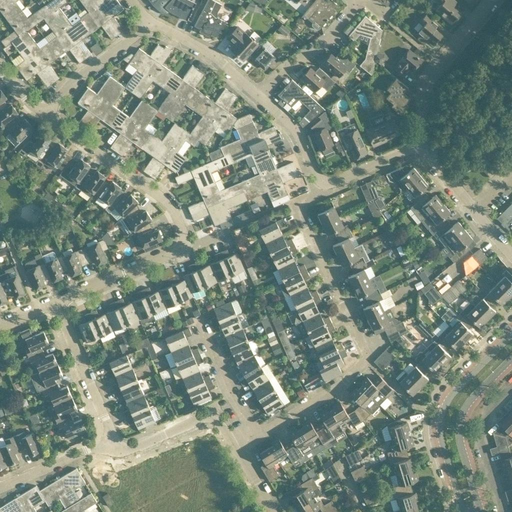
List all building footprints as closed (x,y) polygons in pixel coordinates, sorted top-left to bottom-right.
[(0,0),(0,10),(7,20),(22,9),(16,1),(17,0),(0,0)] [(51,0),(46,5),(52,13),(59,7),(68,0),(51,0)] [(80,18),(91,33),(101,25),(111,39),(118,34),(92,0),(79,0),(89,12),(80,18)] [(92,0),(118,34),(123,30),(113,16),(123,9),(117,0),(104,0),(103,0),(92,0)] [(157,0),(153,5),(161,12),(165,7),(170,11),(187,20),(192,11),(196,3),(189,0),(157,0)] [(213,0),(207,0),(199,17),(194,26),(201,29),(199,31),(210,37),(211,34),(215,36),(217,36),(219,32),(221,33),(227,22),(218,18),(217,13),(221,4),(213,0)] [(331,12),(334,8),(337,4),(332,0),(315,0),(310,7),(315,10),(308,18),(313,22),(312,24),(312,25),(317,29),(318,29),(321,26),(321,27),(333,13),(331,12)] [(436,10),(444,17),(451,24),(460,13),(453,7),(457,2),(454,0),(437,0),(442,3),(436,10)] [(7,20),(15,30),(19,36),(27,31),(44,18),(52,13),(46,5),(28,18),(22,9),(7,20)] [(59,7),(52,13),(86,58),(91,54),(81,40),(91,33),(80,18),(72,24),(59,7)] [(52,13),(44,18),(56,36),(48,42),(59,56),(69,49),(79,63),(86,58),(52,13)] [(439,23),(436,21),(427,13),(420,21),(423,25),(417,32),(421,34),(428,41),(433,45),(435,43),(435,44),(437,42),(436,41),(442,34),(435,28),(439,23)] [(345,33),(348,36),(354,41),(360,34),(370,38),(365,58),(360,65),(371,75),(375,59),(377,52),(382,30),(365,16),(354,29),(351,26),(345,33)] [(282,24),(278,29),(286,36),(290,31),(282,24)] [(238,26),(234,30),(227,37),(235,44),(231,49),(243,60),(258,44),(246,33),(245,33),(238,26)] [(8,44),(11,42),(19,36),(15,30),(1,40),(5,46),(8,44)] [(27,31),(19,36),(53,82),(59,78),(49,64),(59,56),(48,42),(40,48),(27,31)] [(421,34),(417,39),(424,45),(428,41),(421,34)] [(19,36),(11,42),(24,59),(16,66),(27,80),(37,73),(47,87),(53,82),(19,36)] [(125,87),(133,93),(164,48),(158,44),(150,56),(139,48),(134,55),(131,53),(123,59),(137,69),(125,86),(125,87)] [(251,57),(260,65),(265,69),(276,57),(262,45),(251,57)] [(162,86),(172,71),(162,64),(172,50),(166,46),(164,48),(133,93),(140,98),(153,80),(162,86)] [(394,67),(396,69),(404,75),(409,68),(413,71),(422,60),(416,55),(413,53),(409,49),(403,57),(394,67)] [(323,63),(330,69),(339,77),(345,70),(348,73),(356,62),(341,50),(335,57),(331,53),(323,63)] [(377,52),(375,59),(381,64),(386,58),(384,54),(377,52)] [(170,92),(157,110),(166,116),(198,69),(192,65),(182,79),(172,71),(162,86),(170,92)] [(335,81),(324,72),(320,76),(310,68),(301,78),(315,91),(320,85),(327,90),(335,81)] [(194,110),(205,95),(194,88),(205,73),(198,69),(166,116),(173,122),(186,103),(194,110)] [(78,124),(84,128),(117,81),(110,76),(97,94),(88,87),(78,102),(88,109),(78,124)] [(397,110),(396,111),(398,112),(401,114),(408,105),(405,103),(410,98),(404,93),(408,87),(396,77),(387,88),(390,91),(386,97),(393,103),(391,105),(397,110)] [(304,115),(310,121),(324,109),(292,79),(278,94),(282,98),(278,103),(282,106),(286,102),(292,107),(299,99),(310,109),(304,115)] [(113,105),(125,87),(125,86),(117,81),(84,128),(90,132),(100,118),(110,126),(121,111),(113,105)] [(190,133),(198,139),(231,92),(225,88),(215,102),(205,95),(194,110),(203,116),(190,133)] [(342,88),(336,93),(340,98),(346,93),(342,88)] [(232,125),(234,123),(237,118),(227,111),(237,97),(231,92),(198,139),(199,140),(205,145),(218,127),(227,133),(232,125)] [(0,101),(0,122),(1,125),(14,115),(18,112),(12,104),(8,106),(7,108),(2,101),(7,97),(6,97),(0,101)] [(110,147),(116,151),(149,104),(142,99),(129,117),(121,111),(110,126),(120,133),(110,147)] [(157,110),(149,104),(116,151),(123,156),(133,142),(143,149),(153,134),(145,128),(157,110)] [(334,104),(326,107),(329,115),(334,113),(335,108),(334,104)] [(317,118),(309,124),(313,129),(314,128),(316,131),(313,133),(320,150),(322,149),(324,154),(333,150),(331,145),(333,144),(329,135),(327,130),(332,128),(326,111),(323,112),(318,116),(317,118)] [(236,128),(241,138),(220,147),(221,148),(224,155),(277,133),(274,126),(258,133),(249,113),(237,118),(234,123),(232,125),(236,128)] [(14,115),(1,125),(2,125),(2,124),(10,132),(6,136),(16,146),(27,135),(33,129),(31,127),(32,126),(25,118),(22,121),(21,123),(15,116),(14,116),(14,115)] [(366,129),(369,137),(373,146),(386,141),(386,140),(400,134),(393,119),(386,122),(385,121),(366,129)] [(143,170),(149,174),(181,127),(175,122),(162,140),(153,134),(143,149),(153,156),(143,170)] [(354,122),(336,130),(337,133),(341,142),(343,147),(349,145),(351,149),(355,158),(367,152),(363,143),(357,129),(354,122)] [(149,174),(155,179),(165,165),(176,172),(186,158),(178,151),(186,140),(194,146),(199,140),(198,139),(190,133),(181,127),(149,174)] [(277,133),(224,155),(228,165),(228,164),(245,157),(249,167),(255,164),(272,157),(267,146),(283,138),(280,132),(277,133)] [(30,140),(19,151),(26,156),(27,155),(37,162),(36,163),(37,164),(41,167),(44,163),(54,149),(49,145),(47,144),(48,142),(51,139),(42,133),(35,143),(30,140)] [(58,167),(63,170),(71,159),(65,155),(64,153),(65,152),(67,149),(59,142),(54,149),(44,163),(55,171),(58,167)] [(221,148),(209,153),(209,154),(212,160),(219,157),(224,155),(221,148)] [(205,156),(204,159),(206,163),(212,160),(209,154),(209,155),(205,156)] [(194,177),(199,188),(215,181),(211,172),(228,165),(224,155),(219,157),(212,160),(206,163),(191,170),(185,173),(175,177),(178,184),(194,177)] [(240,182),(243,191),(296,168),(293,162),(277,168),(272,157),(255,164),(259,173),(240,182)] [(75,186),(78,182),(78,181),(87,168),(90,165),(81,159),(79,162),(78,164),(76,163),(71,159),(63,170),(60,174),(75,186)] [(482,169),(483,170),(491,178),(498,171),(489,162),(482,169)] [(401,167),(386,174),(389,181),(390,181),(392,182),(394,182),(395,183),(397,184),(398,186),(399,188),(400,190),(400,192),(401,192),(407,187),(421,176),(414,167),(406,173),(401,167)] [(296,168),(243,191),(247,200),(267,191),(272,201),(279,198),(288,194),(283,182),(299,175),(296,168)] [(78,182),(75,186),(85,193),(91,197),(94,192),(102,181),(106,176),(105,176),(97,170),(94,173),(94,175),(91,173),(87,170),(86,170),(78,181),(78,182)] [(411,199),(415,203),(427,194),(423,189),(428,185),(421,176),(407,187),(414,196),(411,199)] [(375,178),(366,182),(373,199),(380,210),(387,205),(382,198),(378,197),(374,186),(380,184),(377,178),(375,179),(375,178)] [(188,207),(191,214),(243,191),(240,182),(225,188),(221,179),(215,181),(199,188),(204,200),(188,207)] [(91,197),(87,203),(93,207),(96,202),(106,209),(109,204),(119,190),(119,191),(121,187),(112,181),(110,184),(109,186),(102,181),(94,192),(91,197)] [(367,202),(373,199),(366,182),(360,185),(367,202)] [(109,204),(106,209),(109,212),(115,207),(123,215),(126,213),(135,204),(135,205),(138,202),(138,201),(131,194),(128,197),(127,198),(119,191),(119,190),(109,204)] [(243,191),(191,214),(194,221),(210,213),(215,225),(231,218),(227,209),(247,200),(243,191)] [(48,192),(44,196),(50,200),(54,196),(48,192)] [(411,207),(422,220),(443,203),(436,194),(430,199),(427,194),(415,203),(411,207)] [(279,198),(272,201),(274,206),(282,203),(279,198)] [(257,202),(250,205),(254,213),(261,210),(257,202)] [(422,220),(433,234),(449,221),(445,216),(450,212),(443,203),(422,220)] [(511,203),(498,218),(503,223),(502,223),(505,226),(506,226),(511,231),(511,203)] [(122,217),(119,220),(129,234),(131,232),(134,230),(135,230),(136,230),(148,221),(148,222),(152,219),(151,219),(146,210),(142,213),(141,214),(140,212),(135,205),(135,204),(126,213),(123,215),(123,216),(122,217)] [(318,213),(322,224),(339,216),(334,206),(318,213)] [(118,221),(123,215),(115,207),(109,212),(118,221)] [(334,231),(336,236),(350,230),(347,224),(343,226),(339,216),(322,224),(327,234),(334,231)] [(259,229),(265,243),(282,234),(279,228),(285,225),(282,218),(259,229)] [(67,221),(58,225),(60,230),(62,235),(72,231),(67,221)] [(148,221),(136,230),(137,232),(143,247),(144,247),(146,251),(158,246),(156,241),(162,239),(158,229),(154,231),(152,232),(151,230),(148,222),(148,221)] [(445,246),(451,241),(465,230),(458,221),(453,226),(449,221),(433,234),(437,239),(438,238),(445,246)] [(333,245),(338,255),(354,248),(349,237),(353,236),(350,230),(336,236),(339,242),(333,245)] [(451,241),(445,246),(450,252),(448,254),(450,257),(454,262),(459,258),(463,254),(471,248),(467,243),(472,239),(465,230),(451,241)] [(102,236),(106,243),(112,239),(107,232),(102,236)] [(143,247),(137,232),(130,235),(137,250),(143,247)] [(21,240),(18,234),(11,238),(13,243),(21,240)] [(265,243),(272,256),(295,244),(292,238),(285,241),(282,234),(265,243)] [(112,239),(106,243),(110,247),(115,243),(112,239)] [(98,241),(81,249),(87,264),(95,260),(97,264),(106,260),(103,251),(108,248),(105,241),(99,243),(98,241)] [(272,256),(278,269),(295,260),(291,254),(298,251),(295,244),(272,256)] [(354,248),(338,255),(343,266),(346,264),(348,267),(350,265),(352,268),(365,262),(363,256),(366,254),(361,244),(354,248)] [(8,246),(0,249),(0,255),(10,251),(8,246)] [(471,256),(475,261),(484,253),(480,248),(471,256)] [(81,249),(63,256),(69,269),(71,275),(81,271),(79,267),(87,264),(81,249)] [(227,249),(221,252),(231,275),(233,281),(247,275),(237,252),(230,255),(227,249)] [(52,251),(42,255),(45,262),(51,277),(53,280),(63,276),(61,273),(69,269),(63,256),(62,254),(56,257),(54,252),(52,251)] [(217,261),(210,264),(217,281),(231,275),(221,252),(214,255),(217,261)] [(475,261),(479,265),(488,258),(484,253),(475,261)] [(26,262),(25,264),(28,269),(27,270),(35,288),(45,284),(44,280),(51,277),(45,262),(40,264),(37,259),(36,258),(26,262)] [(354,273),(348,276),(353,287),(369,279),(375,276),(371,266),(375,264),(373,260),(372,258),(369,260),(365,262),(352,268),(354,273)] [(200,260),(194,263),(204,287),(217,281),(210,264),(203,267),(200,260)] [(278,269),(284,282),(307,270),(304,264),(298,267),(295,260),(278,269)] [(409,260),(404,263),(407,268),(412,265),(409,260)] [(190,272),(183,275),(185,279),(193,296),(195,298),(205,294),(206,290),(204,287),(194,263),(187,266),(190,272)] [(504,276),(497,283),(510,296),(511,293),(511,277),(511,276),(511,275),(506,269),(502,274),(504,276)] [(286,297),(290,294),(307,286),(304,280),(310,277),(307,270),(284,282),(280,284),(286,297)] [(0,275),(0,283),(7,300),(8,300),(6,296),(14,293),(15,297),(25,293),(17,274),(11,277),(9,273),(7,274),(6,272),(0,275)] [(175,276),(169,278),(179,302),(193,296),(185,279),(178,282),(175,276)] [(427,276),(422,279),(425,284),(430,281),(427,276)] [(163,288),(159,290),(166,307),(179,302),(169,278),(162,281),(165,287),(163,288)] [(364,294),(367,300),(380,293),(378,287),(374,289),(369,279),(353,287),(358,297),(364,294)] [(459,280),(441,295),(443,297),(449,303),(467,289),(459,280)] [(421,281),(415,284),(417,289),(424,286),(421,281)] [(430,282),(421,289),(428,299),(429,305),(430,307),(443,297),(441,295),(430,282)] [(243,283),(237,286),(240,293),(246,290),(243,283)] [(510,296),(497,283),(489,292),(502,304),(510,296)] [(290,294),(296,307),(319,296),(316,290),(310,293),(307,286),(290,294)] [(149,287),(143,290),(153,313),(155,318),(156,320),(169,314),(168,313),(166,307),(159,290),(152,293),(149,287)] [(139,299),(132,302),(140,319),(142,324),(155,318),(153,313),(143,290),(136,292),(139,299)] [(369,305),(363,308),(368,318),(390,308),(385,298),(383,299),(380,293),(367,300),(369,305)] [(295,324),(303,320),(319,312),(316,306),(323,303),(319,296),(296,307),(298,311),(297,312),(295,323),(295,324)] [(123,298),(116,301),(126,325),(140,319),(132,302),(125,305),(123,298)] [(483,298),(475,306),(487,319),(495,311),(483,298)] [(210,318),(213,325),(237,315),(242,312),(237,301),(235,299),(231,301),(214,309),(217,316),(210,318)] [(112,310),(106,313),(113,330),(126,325),(116,301),(110,304),(112,310)] [(470,302),(459,313),(464,317),(469,322),(472,319),(479,327),(487,319),(475,306),(470,302)] [(390,308),(368,318),(373,329),(382,324),(385,330),(395,325),(401,322),(400,320),(395,318),(395,319),(390,308)] [(96,310),(90,312),(100,336),(113,330),(106,313),(99,316),(96,310)] [(100,336),(90,312),(83,315),(86,322),(79,325),(86,342),(100,336)] [(237,315),(213,325),(216,331),(222,329),(225,335),(242,328),(249,325),(243,312),(237,315)] [(303,320),(295,324),(302,337),(309,333),(332,322),(329,316),(323,319),(319,312),(303,320)] [(454,314),(446,322),(449,325),(452,328),(465,341),(473,333),(466,326),(460,321),(454,314)] [(192,316),(186,319),(189,324),(194,322),(192,316)] [(271,319),(275,327),(279,325),(282,326),(278,316),(271,319)] [(266,317),(262,319),(260,319),(266,333),(273,330),(268,317),(266,317)] [(395,325),(385,330),(387,335),(405,327),(403,321),(401,322),(395,325)] [(309,333),(315,346),(332,338),(329,332),(335,329),(332,322),(309,333)] [(449,325),(438,336),(449,348),(453,345),(457,349),(465,341),(452,328),(449,325)] [(24,347),(29,356),(43,350),(41,345),(48,342),(43,330),(40,332),(38,331),(36,326),(29,328),(20,331),(22,337),(24,336),(28,345),(24,347)] [(165,338),(171,351),(188,344),(185,337),(192,334),(189,327),(165,338)] [(405,327),(387,335),(390,341),(401,336),(400,335),(409,331),(405,327)] [(222,345),(225,351),(248,341),(242,328),(225,335),(228,342),(222,345)] [(278,332),(281,340),(286,338),(288,343),(290,342),(284,329),(278,332)] [(275,335),(267,338),(271,346),(278,342),(275,335)] [(426,348),(430,351),(443,364),(451,356),(446,351),(449,348),(438,336),(426,348)] [(315,346),(321,359),(344,348),(341,342),(335,345),(332,338),(315,346)] [(248,341),(254,354),(259,352),(254,339),(248,341)] [(234,355),(237,363),(254,354),(248,341),(225,351),(227,358),(234,355)] [(125,342),(119,344),(123,352),(128,350),(125,342)] [(288,343),(283,345),(289,359),(296,355),(290,342),(288,343)] [(278,343),(271,346),(275,355),(282,352),(278,343)] [(171,351),(177,364),(200,354),(198,348),(191,350),(188,344),(171,351)] [(325,367),(320,369),(322,374),(325,381),(342,373),(339,367),(344,365),(341,358),(347,355),(344,348),(321,359),(325,367)] [(395,356),(387,348),(382,352),(391,361),(395,356)] [(417,357),(415,359),(419,362),(425,368),(428,365),(435,372),(443,364),(430,351),(426,348),(422,352),(419,352),(417,354),(417,357)] [(37,365),(40,371),(58,363),(53,353),(45,356),(43,350),(29,356),(33,366),(37,365)] [(382,352),(374,361),(382,369),(391,361),(382,352)] [(112,369),(115,375),(132,368),(127,354),(103,364),(106,371),(112,369)] [(177,364),(183,378),(200,370),(197,363),(203,361),(200,354),(177,364)] [(236,374),(239,380),(261,367),(254,354),(237,363),(242,370),(236,374)] [(297,361),(292,364),(296,371),(302,368),(297,361)] [(403,369),(407,374),(420,386),(428,378),(424,374),(427,371),(425,368),(419,362),(414,367),(410,363),(403,369)] [(30,375),(37,392),(43,390),(57,383),(55,378),(62,374),(58,363),(40,371),(30,375)] [(269,379),(274,376),(266,364),(261,367),(269,379)] [(249,383),(253,389),(269,379),(261,367),(239,380),(243,386),(249,383)] [(112,385),(115,391),(138,381),(132,368),(115,375),(118,382),(112,385)] [(403,369),(395,377),(399,382),(412,394),(420,386),(407,374),(403,369)] [(183,378),(188,391),(212,381),(209,374),(203,377),(200,370),(183,378)] [(322,374),(310,381),(314,389),(326,382),(322,374)] [(257,395),(251,399),(255,405),(277,392),(282,389),(274,376),(269,379),(253,389),(257,395)] [(363,384),(360,387),(373,399),(379,405),(383,401),(384,399),(391,392),(394,390),(379,376),(373,382),(367,377),(361,383),(363,384)] [(124,395),(127,402),(144,394),(138,381),(115,391),(117,398),(124,395)] [(212,381),(188,391),(194,404),(211,397),(208,390),(215,387),(212,381)] [(304,385),(309,392),(314,389),(310,381),(304,385)] [(51,398),(54,404),(72,397),(67,386),(60,389),(57,383),(43,390),(47,399),(51,398)] [(356,388),(350,394),(360,404),(355,409),(363,420),(370,413),(379,405),(373,399),(360,387),(358,390),(356,388)] [(277,392),(284,404),(289,401),(282,389),(277,392)] [(302,389),(297,392),(300,397),(305,394),(302,389)] [(277,392),(255,405),(258,411),(264,407),(268,414),(270,412),(278,408),(284,404),(277,392)] [(123,411),(126,418),(150,408),(144,394),(127,402),(130,408),(123,411)] [(53,413),(57,423),(71,416),(69,411),(77,407),(72,397),(54,404),(57,411),(53,413)] [(8,406),(3,408),(5,414),(10,411),(21,407),(18,401),(8,406)] [(334,408),(331,410),(340,424),(350,418),(354,426),(363,420),(355,409),(348,414),(340,401),(333,406),(334,408)] [(150,408),(126,418),(129,424),(135,421),(138,429),(155,421),(150,408)] [(329,441),(334,438),(333,436),(343,430),(340,424),(331,410),(328,412),(327,410),(319,414),(324,422),(319,425),(329,441)] [(502,424),(494,433),(506,436),(508,443),(509,445),(511,441),(511,416),(507,412),(499,420),(502,424)] [(71,416),(57,423),(61,432),(65,431),(68,438),(86,430),(82,419),(74,422),(71,416)] [(409,430),(407,422),(400,423),(399,419),(387,424),(391,439),(408,434),(407,430),(409,430)] [(304,427),(301,428),(312,447),(322,441),(324,444),(329,441),(319,425),(314,428),(309,420),(302,424),(304,427)] [(294,440),(289,443),(299,460),(304,457),(302,453),(312,447),(301,428),(297,430),(296,428),(289,432),(294,440)] [(24,431),(14,435),(21,450),(26,447),(29,455),(41,450),(33,432),(26,435),(24,431)] [(494,433),(498,446),(508,443),(506,436),(494,433)] [(391,451),(387,452),(389,458),(407,452),(406,447),(414,445),(411,437),(409,437),(408,434),(391,439),(393,444),(389,445),(391,451)] [(6,443),(0,446),(0,447),(7,465),(18,460),(15,452),(21,450),(14,435),(5,440),(6,443)] [(206,439),(191,448),(196,457),(212,448),(206,439)] [(273,445),(270,447),(279,462),(280,464),(282,466),(288,467),(293,463),(295,467),(301,463),(299,460),(289,443),(284,446),(279,439),(272,443),(273,445)] [(498,446),(500,453),(510,450),(509,445),(508,443),(498,446)] [(279,462),(270,447),(260,453),(267,466),(262,469),(269,481),(279,475),(273,465),(279,462)] [(212,448),(196,457),(202,466),(218,457),(212,448)] [(345,455),(350,465),(362,459),(357,449),(345,455)] [(175,450),(166,456),(175,472),(184,466),(175,450)] [(511,455),(510,450),(500,453),(505,471),(511,469),(511,455)] [(392,463),(396,474),(412,469),(411,466),(413,465),(411,457),(409,457),(407,452),(389,458),(390,464),(392,463)] [(166,456),(157,461),(166,477),(175,472),(166,456)] [(218,457),(202,466),(206,474),(207,475),(220,467),(221,467),(223,466),(218,457)] [(331,459),(322,464),(325,469),(326,468),(333,464),(334,463),(331,459)] [(157,461),(148,467),(157,482),(166,477),(157,461)] [(333,464),(326,468),(329,473),(336,469),(333,464)] [(137,465),(127,471),(137,487),(145,482),(139,472),(140,471),(137,465)] [(351,472),(353,477),(366,471),(363,466),(351,472)] [(140,471),(139,472),(145,482),(148,488),(157,482),(148,467),(140,471)] [(206,474),(204,476),(205,477),(210,486),(226,476),(221,467),(220,467),(207,475),(206,474)] [(76,468),(58,479),(77,511),(79,511),(97,501),(91,492),(80,499),(74,489),(85,482),(76,468)] [(311,469),(306,472),(310,478),(312,477),(315,475),(311,469)] [(391,487),(393,493),(411,487),(410,482),(418,480),(415,472),(413,472),(412,469),(396,474),(399,485),(391,487)] [(127,471),(118,476),(128,492),(137,487),(127,471)] [(356,483),(368,477),(366,471),(353,477),(356,483)] [(118,476),(109,482),(119,498),(128,492),(118,476)] [(226,476),(210,486),(215,494),(231,485),(226,476)] [(303,489),(291,497),(295,504),(297,503),(299,506),(314,497),(321,492),(318,488),(312,477),(310,478),(300,484),(303,489)] [(40,490),(39,490),(45,500),(48,505),(60,498),(65,508),(58,511),(77,511),(58,479),(41,489),(40,490)] [(36,485),(18,496),(27,511),(52,511),(51,509),(46,511),(36,511),(34,507),(45,500),(39,490),(36,485)] [(231,485),(215,494),(220,503),(236,493),(231,485)] [(373,487),(361,493),(364,498),(376,492),(373,487)] [(397,498),(400,509),(416,504),(415,501),(418,500),(415,492),(413,493),(411,487),(393,493),(395,499),(397,498)] [(364,498),(366,504),(379,498),(376,492),(364,498)] [(27,511),(18,496),(0,507),(0,508),(2,511),(27,511)] [(312,511),(320,507),(322,511),(323,511),(334,505),(331,500),(324,505),(321,500),(317,502),(314,497),(299,506),(301,509),(299,510),(300,511),(312,511)] [(141,500),(125,510),(125,511),(141,511),(146,509),(141,500)]
